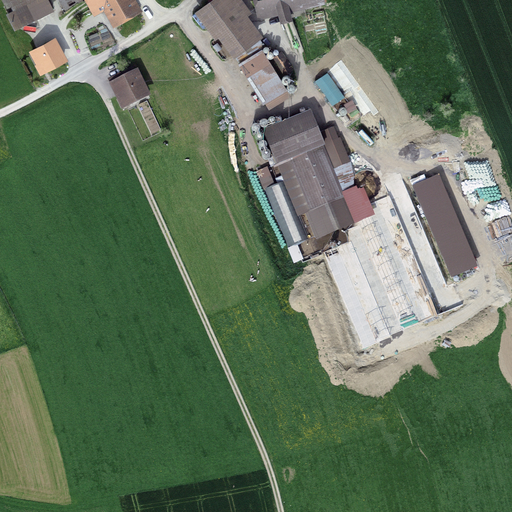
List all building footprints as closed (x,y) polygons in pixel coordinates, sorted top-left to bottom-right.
[(9,0),(22,25),(52,10),(47,0),(9,0)] [(76,0),(78,2),(82,0),(88,0),(96,13),(108,6),(116,21),(135,10),(129,0),(76,0)] [(234,55),(256,38),(228,0),(214,0),(198,13),(216,37),(219,35),(234,55)] [(308,0),(311,0),(313,4),(324,1),(324,0),(253,0),(256,13),(278,8),(281,19),(290,17),(287,5),(308,0)] [(54,41),(32,53),(39,66),(42,64),(45,69),(63,59),(54,41)] [(240,62),(265,103),(287,89),(270,61),(269,62),(261,49),(240,62)] [(273,58),(283,75),(292,70),(281,52),(273,58)] [(113,79),(125,104),(144,94),(132,69),(113,79)] [(316,79),(333,104),(345,96),(328,71),(316,79)] [(349,111),(357,107),(352,98),(344,103),(349,111)] [(319,235),(352,221),(321,146),(323,145),(334,168),(348,162),(338,138),(336,139),(331,129),(319,134),(310,112),(263,131),(277,164),(291,158),(312,209),(309,210),(319,235)] [(258,126),(255,125),(252,126),(251,129),(252,132),(254,133),(257,133),(259,131),(260,128),(258,126)] [(263,139),(263,136),(260,134),(257,134),(255,136),(255,140),(258,142),(261,142),(263,139)] [(270,156),(270,152),(267,150),(264,151),(262,154),(262,157),(265,159),(268,158),(270,156)] [(451,277),(469,270),(431,179),(413,187),(451,277)] [(308,240),(284,181),(265,189),(289,248),(308,240)]
